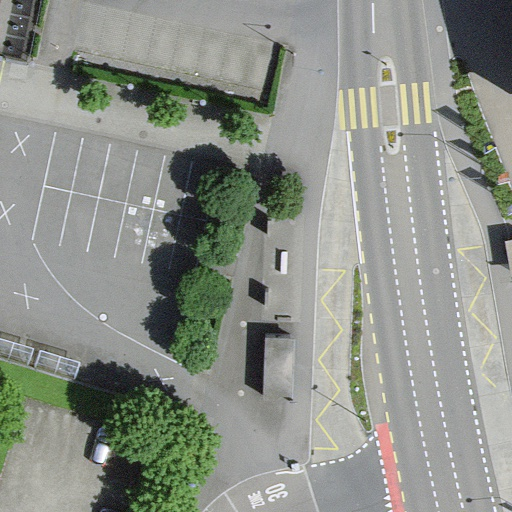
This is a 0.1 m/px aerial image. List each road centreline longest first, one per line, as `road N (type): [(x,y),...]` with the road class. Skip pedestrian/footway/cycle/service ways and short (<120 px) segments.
road 1 (secondary): [(379,0),(409,295),(442,467)]
road 2 (unknown): [(230,400),(0,321)]
road 3 (unknown): [(0,297),(64,105)]
road 4 (residential): [(442,467),(280,511)]
